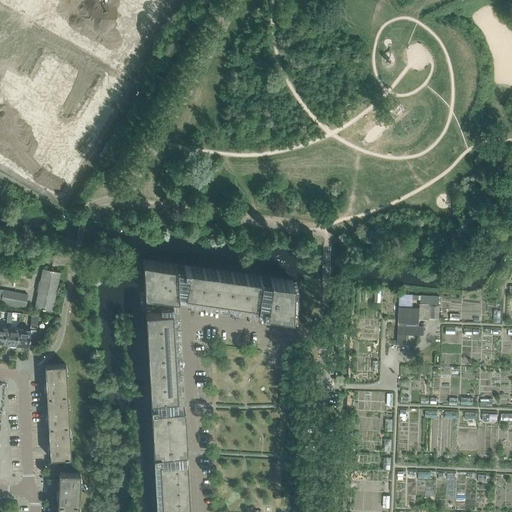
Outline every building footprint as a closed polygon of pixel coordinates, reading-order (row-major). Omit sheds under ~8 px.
[(291,314),(293,281),(142,260),(144,293),(178,298),(177,286),(185,287),(184,292),(257,303),(257,302),(262,303),(261,310),(291,314)] [(39,285),(38,291),(39,292),(35,307),(42,309),(42,310),(45,310),(45,309),(52,311),(53,310),(52,310),(59,273),(60,273),(53,271),(50,270),(50,271),(42,269),(42,270),(43,270),(40,285),(39,285)] [(26,294),(2,290),(1,296),(25,301),(26,294)] [(420,295),(420,303),(439,304),(439,296),(420,295)] [(439,305),(430,305),(429,317),(439,317),(439,305)] [(419,326),(419,310),(399,308),(397,343),(406,344),(406,334),(418,335),(419,326)] [(172,311),(145,313),(156,511),(189,511),(184,408),(177,408),(176,399),(177,399),(172,311)] [(32,314),(30,328),(37,328),(38,315),(32,314)] [(6,327),(4,343),(16,345),(18,328),(6,327)] [(18,328),(16,345),(29,346),(30,330),(18,328)] [(45,365),(46,383),(46,396),(67,395),(65,364),(45,365)] [(46,396),(48,427),(69,426),(67,395),(46,396)] [(69,426),(48,427),(50,458),(71,457),(69,426)] [(58,503),(78,504),(80,472),(65,472),(61,471),(61,472),(59,472),(58,503)] [(58,503),(57,511),(78,511),(78,504),(58,503)]
